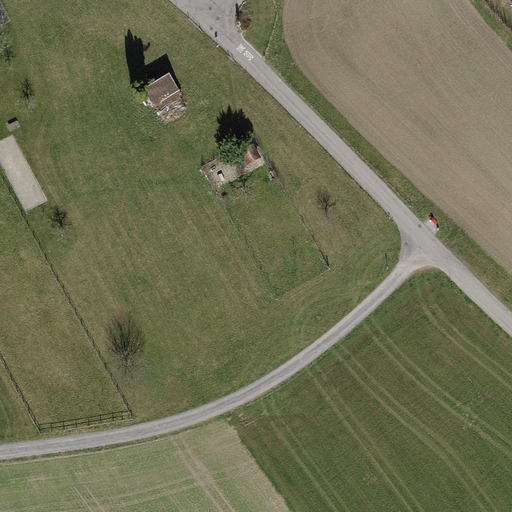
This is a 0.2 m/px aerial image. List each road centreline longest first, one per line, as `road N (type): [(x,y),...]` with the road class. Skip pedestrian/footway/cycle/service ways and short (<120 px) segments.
road 1 (track): [(428,242),(345,326),(264,391),(195,421),(109,444),(0,457)]
road 2 (track): [(209,22),(511,326)]
